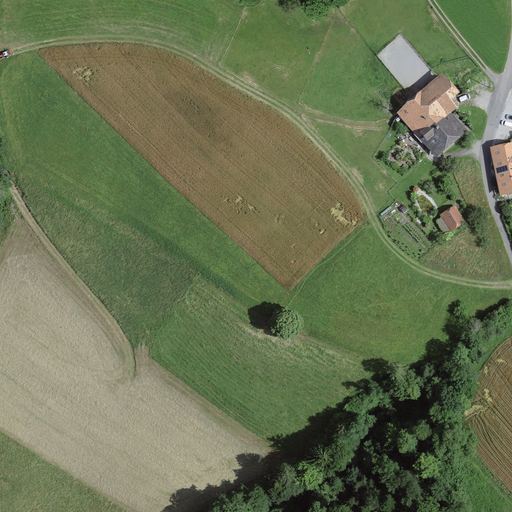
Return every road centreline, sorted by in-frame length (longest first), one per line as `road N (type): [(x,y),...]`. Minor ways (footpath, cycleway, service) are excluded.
road 1 (track): [(0,56),(103,37),(188,53),(299,120),(345,169),(381,234),(404,256),(448,277),(511,287)]
road 2 (track): [(29,434),(58,386),(121,384),(132,368),(119,330),(33,222),(0,163)]
road 3 (residential): [(511,253),(484,157),(511,60)]
